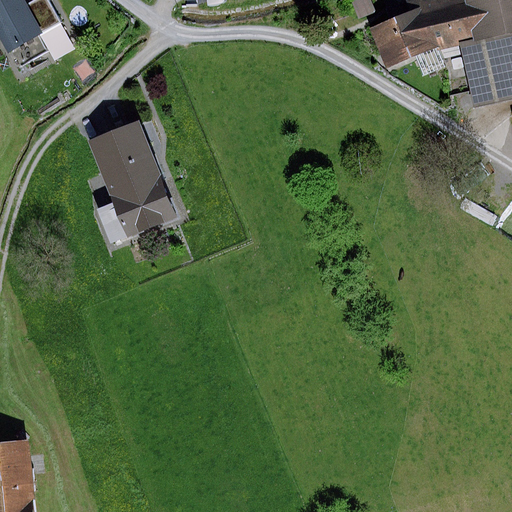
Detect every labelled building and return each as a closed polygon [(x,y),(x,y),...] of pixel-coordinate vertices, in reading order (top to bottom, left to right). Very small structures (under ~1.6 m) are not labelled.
[(0,0),(0,41),(7,54),(10,52),(19,66),(45,52),(36,35),(60,22),(48,0),(34,0),(27,4),(24,0),(0,0)] [(418,0),(422,6),(365,30),(381,67),(438,47),(440,50),(472,43),(462,0),(418,0)] [(511,0),(462,0),(472,43),(486,105),(511,99),(511,0)] [(137,126),(88,145),(111,204),(95,211),(109,245),(173,220),(137,126)] [(31,511),(28,442),(0,443),(0,511),(31,511)]
